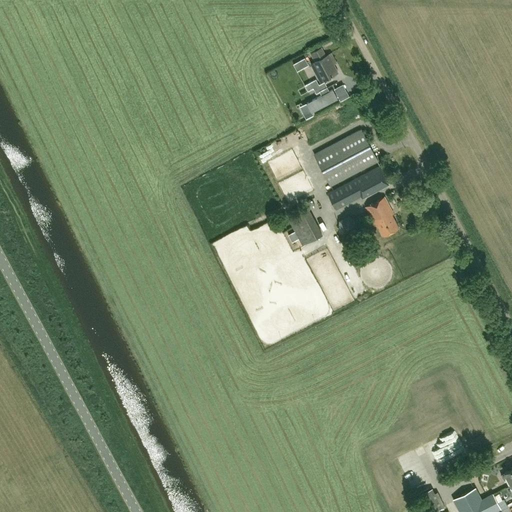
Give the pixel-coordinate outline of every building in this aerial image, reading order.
[(321,48),(311,53),(315,62),(311,64),(321,81),(338,72),(328,55),(325,56),(321,48)] [(316,79),(304,85),(308,91),(313,88),(316,93),(327,87),(324,81),(319,84),(316,79)] [(332,89),(307,103),(311,112),(337,98),(332,89)] [(361,130),(314,154),(331,185),(377,161),(361,130)] [(381,165),(327,193),(336,209),(390,181),(381,165)] [(393,214),(384,197),(365,207),(375,224),(377,223),(383,236),(399,228),(392,215),(393,214)] [(288,217),(302,244),(322,234),(308,207),(288,217)] [(339,232),(348,237),(357,233),(357,221),(348,216),(339,221),(339,232)] [(511,468),(504,473),(500,475),(503,479),(506,477),(510,485),(511,484),(511,468)] [(487,511),(481,499),(475,488),(453,500),(459,511),(487,511)] [(434,511),(444,507),(437,493),(434,494),(432,489),(420,495),(428,511),(434,511)] [(492,494),(481,499),(487,511),(490,511),(489,509),(492,507),(489,501),(495,498),(492,494)] [(493,511),(500,509),(495,498),(489,501),(492,507),(489,509),(490,511),(493,511)]
